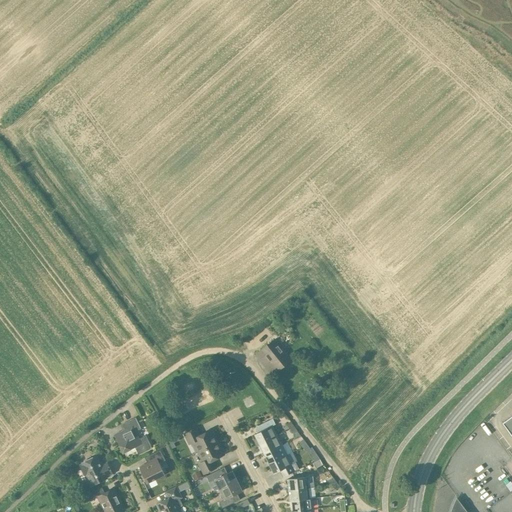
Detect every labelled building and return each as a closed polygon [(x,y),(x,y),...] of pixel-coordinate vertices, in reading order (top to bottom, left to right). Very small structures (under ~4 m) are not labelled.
[(274,339),(256,354),(266,366),(272,374),(277,370),(291,359),(274,339)] [(511,434),(511,416),(503,423),(511,434)] [(135,447),(139,454),(152,447),(146,435),(139,438),(136,432),(141,429),(136,417),(124,423),(127,429),(114,435),(123,453),(135,447)] [(276,423),(273,418),(259,425),(262,431),(254,435),(255,437),(253,439),(256,446),(259,444),(278,435),(273,425),(276,423)] [(291,421),(286,424),(290,429),(294,426),(291,421)] [(289,430),(293,436),(299,432),(294,426),(290,429),(289,430)] [(200,435),(196,428),(184,433),(190,444),(195,442),(200,451),(217,443),(213,436),(215,435),(212,430),(200,435)] [(264,454),(272,450),(282,445),(278,435),(259,444),(264,454)] [(220,450),(217,443),(200,451),(204,461),(199,464),(204,474),(216,468),(212,461),(224,455),(222,449),(220,450)] [(269,464),(287,454),(282,445),(272,450),(264,454),(269,464)] [(147,483),(165,474),(159,462),(165,460),(160,449),(148,455),(151,462),(139,467),(147,483)] [(269,464),(272,470),(274,474),(280,470),(283,476),(282,476),(283,477),(299,469),(295,462),(292,464),(287,454),(269,464)] [(101,466),(96,456),(82,462),(83,464),(80,465),(85,475),(88,474),(93,485),(107,478),(106,476),(113,473),(107,463),(101,466)] [(320,459),(313,462),(316,468),(323,464),(320,459)] [(220,477),(217,470),(206,476),(209,482),(215,479),(220,489),(237,481),(232,471),(220,477)] [(199,471),(192,474),(195,480),(202,476),(199,471)] [(289,490),(309,488),(308,477),(287,479),(289,490)] [(221,496),(223,500),(219,502),(222,508),(233,503),(230,497),(242,491),(237,481),(220,489),(223,495),(221,496)] [(170,497),(162,501),(157,504),(160,511),(169,511),(179,507),(183,505),(180,499),(183,498),(177,486),(166,491),(167,491),(170,497)] [(105,493),(98,496),(104,509),(102,511),(119,511),(124,510),(114,488),(105,493)] [(310,498),(309,488),(289,490),(290,501),(312,498),(310,498)] [(97,497),(94,491),(80,498),(83,504),(97,497)] [(314,509),(312,498),(290,501),(292,501),(294,511),(314,509)] [(468,511),(457,498),(455,503),(453,506),(453,508),(452,511),(451,511),(468,511)]
